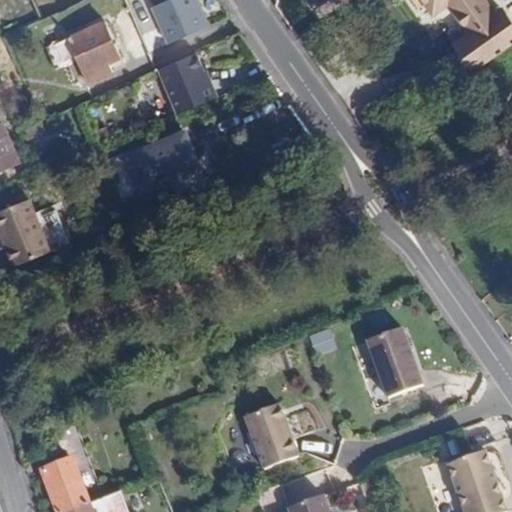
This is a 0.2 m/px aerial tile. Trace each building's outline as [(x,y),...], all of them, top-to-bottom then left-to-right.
[(212,29),(199,0),(172,0),(152,9),(170,48),(212,29)] [(309,0),(321,21),(359,0),(309,0)] [(476,78),(511,52),(511,15),(508,10),(501,13),(491,0),(421,0),(435,19),(451,9),(472,35),(455,47),(476,78)] [(122,57),(106,19),(68,35),(84,74),(122,57)] [(193,63),(199,77),(224,67),(218,52),(193,63)] [(224,67),(199,77),(208,100),(234,90),(224,67)] [(0,170),(18,162),(1,122),(0,122),(0,170)] [(179,135),(122,157),(136,191),(192,168),(185,149),(188,148),(183,133),(179,135)] [(50,251),(29,199),(0,210),(0,232),(14,266),(50,251)] [(422,385),(400,329),(365,342),(387,398),(422,385)] [(294,456),(274,405),(241,417),(260,469),(294,456)] [(503,511),(506,511),(484,450),(447,463),(463,511),(503,511)] [(43,471),(55,505),(85,493),(72,459),(43,471)] [(127,511),(116,482),(85,493),(92,511),(127,511)] [(92,511),(85,493),(55,505),(57,511),(92,511)] [(325,511),(320,498),(286,510),(286,511),(325,511)]
